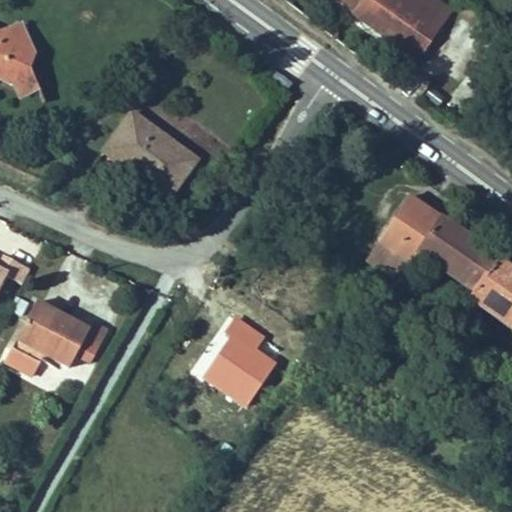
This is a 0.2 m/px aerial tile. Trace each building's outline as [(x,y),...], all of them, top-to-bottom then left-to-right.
[(420,0),(356,0),(428,55),(451,22),(420,0)] [(460,11),(445,0),(420,0),(451,22),(460,11)] [(0,18),(0,17),(0,63),(14,70),(22,52),(30,55),(36,44),(27,30),(10,28),(8,18),(0,18)] [(20,17),(8,18),(10,28),(27,30),(20,17)] [(43,70),(30,55),(22,52),(14,70),(29,77),(43,70)] [(181,138),(117,93),(88,136),(153,181),(181,138)] [(465,278),(491,240),(408,180),(374,227),(409,253),(418,242),(465,278)] [(409,253),(374,227),(356,250),(392,275),(409,253)] [(511,255),(491,240),(465,278),(459,287),(511,322),(511,255)] [(0,287),(4,277),(22,283),(28,268),(0,257),(0,287)] [(91,314),(40,286),(12,336),(41,352),(48,340),(70,353),(78,339),(94,348),(111,317),(93,307),(91,314)] [(229,385),(258,341),(242,330),(251,316),(223,298),(213,313),(217,315),(189,357),(229,385)] [(367,350),(415,371),(422,357),(375,337),(367,350)] [(440,365),(422,357),(415,371),(433,380),(440,365)]
